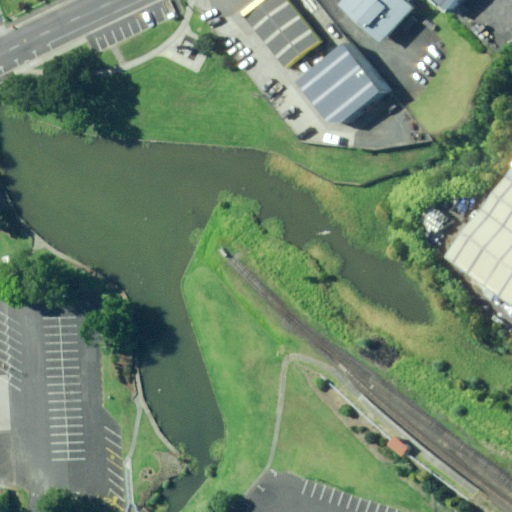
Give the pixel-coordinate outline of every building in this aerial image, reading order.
[(262,27),(294,68),(327,42),(294,0),(276,0),(255,18),(262,27)] [(423,7),(415,0),(350,0),(348,3),(354,8),(391,42),(423,7)] [(467,0),(443,0),(455,10),(457,12),(467,0)] [(397,81),(361,37),(313,76),(349,120),(397,81)] [(511,184),(458,258),(511,297),(511,184)] [(401,442),(398,446),(412,457),(415,454),(419,449),(405,437),(401,442)]
